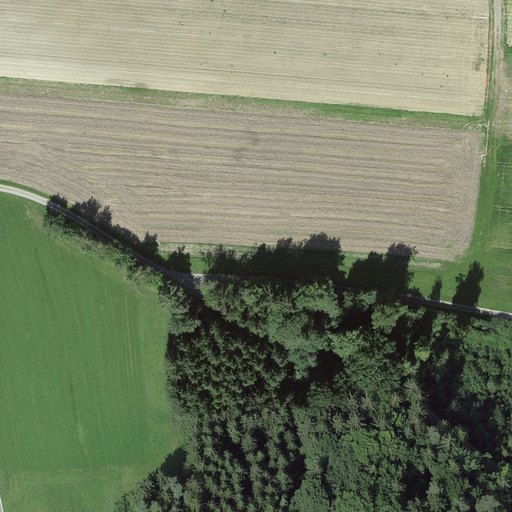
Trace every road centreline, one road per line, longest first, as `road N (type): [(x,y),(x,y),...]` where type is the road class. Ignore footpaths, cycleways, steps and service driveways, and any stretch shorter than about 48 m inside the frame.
road 1 (track): [(0,189),(61,211),(184,283),(344,285),(511,316)]
road 2 (track): [(184,283),(271,344),(511,478)]
road 3 (track): [(497,0),(480,239)]
